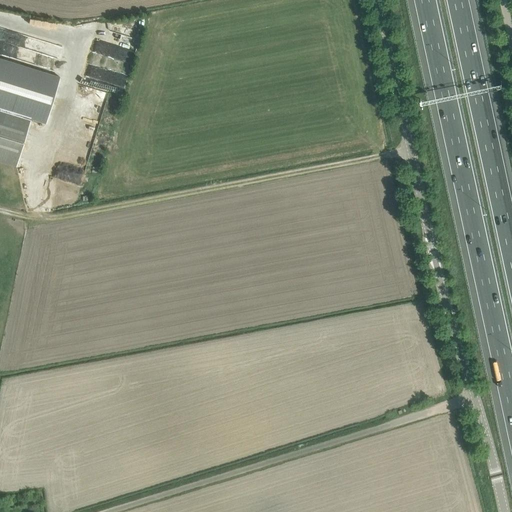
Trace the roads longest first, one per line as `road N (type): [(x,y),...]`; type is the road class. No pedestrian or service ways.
road 1 (tertiary): [(504,511),(432,250),(378,0)]
road 2 (track): [(410,150),(49,217),(0,209)]
road 3 (motorway): [(425,0),(511,402)]
road 4 (motorway): [(511,249),(459,0)]
